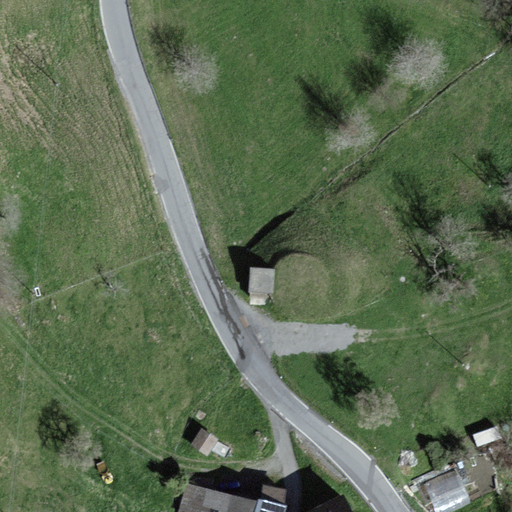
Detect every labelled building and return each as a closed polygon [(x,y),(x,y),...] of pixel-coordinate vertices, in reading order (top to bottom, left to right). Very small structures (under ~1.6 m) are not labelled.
[(218,439),(201,428),(190,445),(208,456),(218,439)] [(424,479),(437,509),(473,494),(460,464),(424,479)] [(228,511),(232,495),(186,484),(178,511),(228,511)] [(352,511),(344,494),(309,511),(352,511)] [(282,511),(283,507),(232,495),(228,511),(282,511)]
